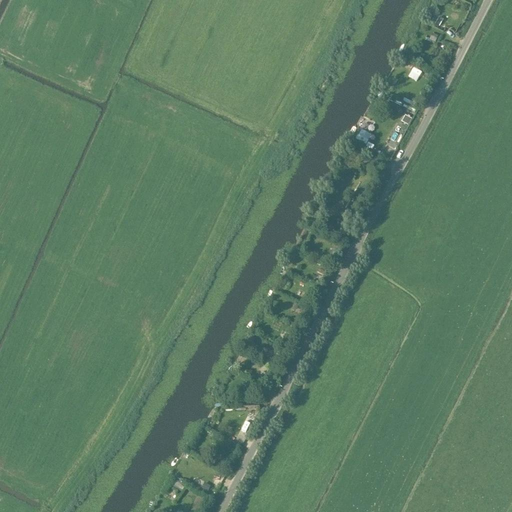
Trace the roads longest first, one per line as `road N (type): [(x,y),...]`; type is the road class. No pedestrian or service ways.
road 1 (unclassified): [(220,511),(487,0)]
road 2 (track): [(253,147),(113,418),(53,511)]
road 3 (track): [(108,79),(253,147),(332,0)]
